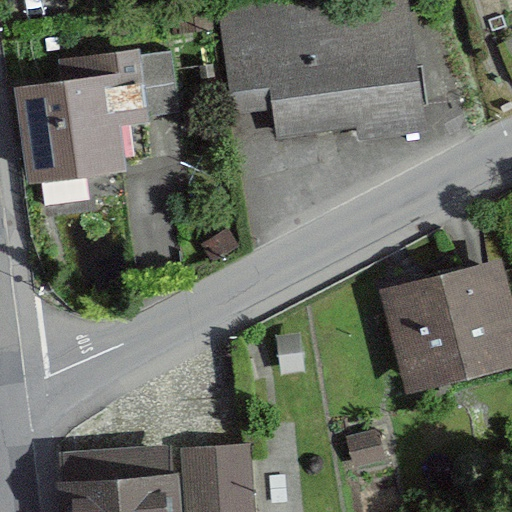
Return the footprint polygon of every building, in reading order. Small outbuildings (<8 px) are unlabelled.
[(242,142),(396,125),(382,0),(192,0),(205,112),(239,109),(242,142)] [(75,85),(0,94),(0,195),(84,185),(77,130),(109,126),(101,58),(72,62),(75,85)] [(511,298),(503,263),(380,295),(404,387),(511,359),(511,298)] [(252,511),(248,444),(183,448),(186,511),(252,511)] [(179,511),(176,475),(57,484),(58,511),(179,511)]
